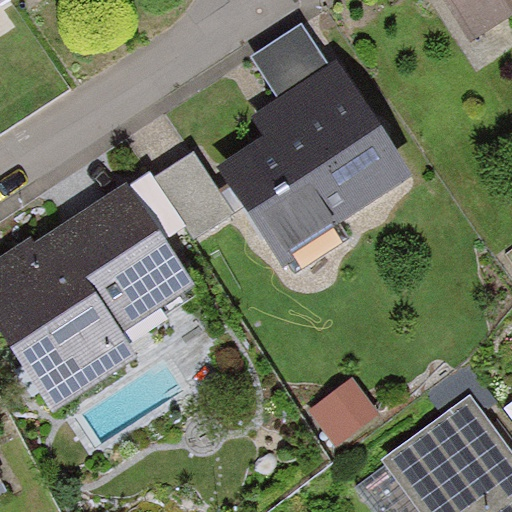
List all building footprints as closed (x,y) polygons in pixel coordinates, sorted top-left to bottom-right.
[(16,0),(25,12),(42,0),(16,0)] [(511,0),(446,0),(471,37),(511,10),(511,0)] [(196,158),(218,193),(238,180),(299,274),(348,242),(335,222),(403,178),(303,26),(253,59),(302,134),(248,169),(227,137),(196,158)] [(196,158),(158,181),(196,241),(234,218),(218,193),(196,158)] [(0,315),(59,404),(124,361),(103,329),(173,282),(180,293),(188,288),(123,190),(116,195),(123,205),(39,261),(35,256),(0,279),(0,315)] [(359,396),(333,416),(350,437),(376,417),(359,396)] [(511,511),(511,463),(471,406),(391,463),(425,511),(511,511)]
